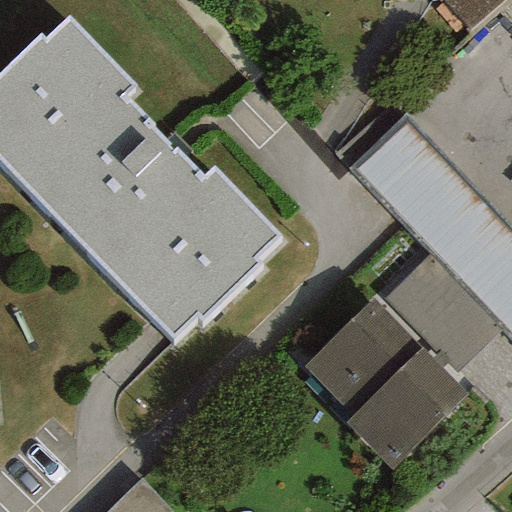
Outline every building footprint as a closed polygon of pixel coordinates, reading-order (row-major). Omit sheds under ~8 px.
[(440,0),(469,30),(503,0),(440,0)] [(255,259),(278,237),(212,166),(202,176),(175,147),(173,149),(123,96),(133,86),(67,18),(43,40),(39,36),(0,73),(0,162),(170,340),(195,316),(201,322),(261,265),(255,259)] [(511,343),(511,229),(404,113),(397,120),(386,108),(335,156),(347,168),(430,256),(500,331),(511,343)] [(455,374),(500,331),(430,256),(382,299),(455,374)] [(389,469),(465,396),(372,300),(302,368),(352,418),(346,424),(389,469)] [(168,511),(140,482),(107,511),(168,511)]
